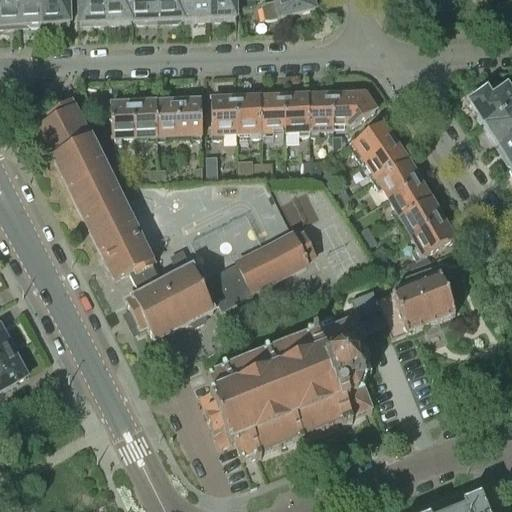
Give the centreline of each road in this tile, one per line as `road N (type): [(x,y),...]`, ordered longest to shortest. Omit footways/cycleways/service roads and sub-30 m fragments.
road 1 (residential): [(0,71),(386,59)]
road 2 (tertiary): [(165,511),(18,240)]
road 3 (residential): [(511,274),(386,59)]
road 4 (residential): [(305,511),(485,441)]
road 5 (residential): [(386,59),(511,52)]
